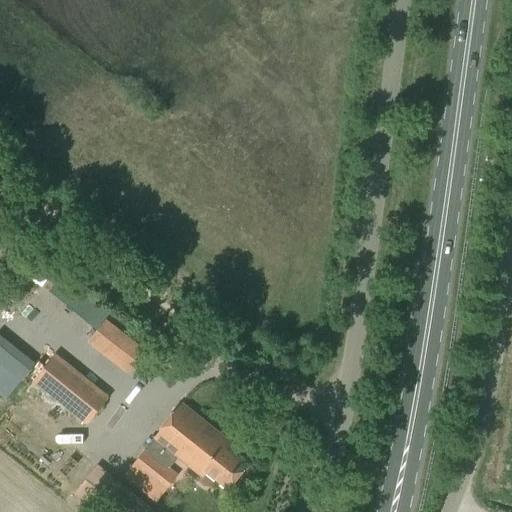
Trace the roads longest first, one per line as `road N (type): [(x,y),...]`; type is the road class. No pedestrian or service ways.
road 1 (primary): [(395,511),(418,400),(472,0)]
road 2 (unclassified): [(326,511),(403,0)]
road 3 (track): [(0,178),(257,384),(309,403),(349,398)]
road 4 (unclassified): [(461,511),(511,228)]
